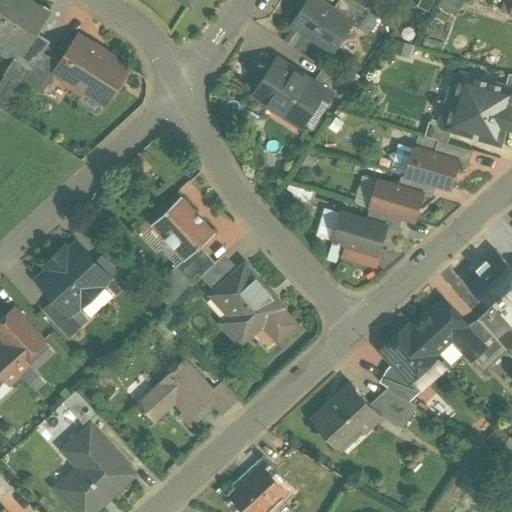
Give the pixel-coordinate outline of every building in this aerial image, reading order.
[(48,18),(17,0),(0,0),(0,40),(25,56),(38,35),(48,18)] [(197,0),(169,0),(190,13),(197,0)] [(317,0),(310,0),(294,26),(332,51),(350,24),(351,22),(333,10),(317,0)] [(351,22),(350,24),(358,29),(370,11),(352,0),(338,0),(333,10),(351,22)] [(33,74),(43,58),(51,44),(38,35),(25,56),(20,65),(33,74)] [(125,70),(76,40),(59,69),(53,79),(102,109),(125,70)] [(330,89),(273,56),(245,99),(302,137),(330,89)] [(59,69),(43,58),(33,74),(24,88),(41,98),(53,79),(59,69)] [(510,84),(451,68),(442,99),(502,114),(510,84)] [(502,114),(442,99),(434,130),(494,145),(502,114)] [(459,161),(413,148),(405,176),(451,189),(459,161)] [(423,194),(378,180),(370,208),(415,221),(423,194)] [(215,233),(181,196),(165,211),(151,224),(184,261),(215,233)] [(325,239),(335,212),(324,208),(315,235),(325,239)] [(387,227),(341,213),(333,241),(379,254),(387,227)] [(109,281),(72,242),(52,258),(91,300),(109,281)] [(511,268),(496,251),(464,280),(490,308),(492,307),(490,306),(511,286),(511,285),(511,268)] [(49,257),(24,281),(67,326),(90,304),(49,257)] [(281,306),(245,266),(216,292),(237,316),(228,325),(227,324),(225,326),(241,343),(261,324),(278,342),(297,324),(281,306)] [(442,294),(406,323),(437,358),(449,348),(465,365),(486,347),(442,294)] [(43,350),(8,311),(0,319),(0,343),(0,345),(0,344),(0,362),(18,384),(30,374),(25,367),(43,350)] [(404,386),(437,358),(406,323),(372,351),(404,386)] [(183,357),(128,406),(150,433),(170,414),(189,433),(214,412),(222,417),(240,399),(221,380),(211,389),(183,357)] [(0,388),(6,394),(15,387),(0,366),(0,388)] [(348,379),(304,420),(340,457),(385,419),(348,379)] [(61,401),(80,423),(93,412),(75,390),(61,401)] [(135,474),(92,424),(64,450),(66,452),(71,447),(85,461),(56,488),(67,499),(67,500),(78,511),(93,511),(108,499),(135,474)] [(511,440),(508,438),(501,449),(511,455),(511,440)] [(263,464),(229,496),(244,511),(265,511),(285,495),(288,492),(263,464)]
